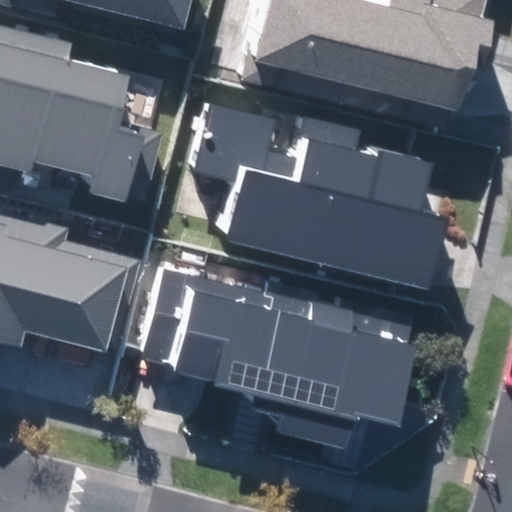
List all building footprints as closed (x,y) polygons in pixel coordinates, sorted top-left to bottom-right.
[(98,0),(164,15),(167,0),(98,0)] [(237,62),(437,111),(447,68),(454,42),(465,45),(476,0),(248,0),(240,38),(243,39),(237,62)] [(80,167),(137,181),(153,115),(103,103),(115,51),(62,38),(65,25),(0,8),(0,141),(15,145),(17,134),(85,150),(80,167)] [(398,260),(414,264),(420,237),(430,194),(405,188),(417,138),(367,126),(365,136),(346,131),(350,116),(299,103),(286,159),(253,151),(266,101),(202,85),(174,202),(212,211),(211,215),(314,240),(312,247),(396,267),(398,260)] [(0,320),(10,323),(13,309),(73,324),(110,333),(132,245),(57,226),(61,212),(0,196),(0,320)] [(264,407),(334,424),(343,387),(384,397),(406,304),(335,287),(333,295),(317,291),(321,273),(262,259),(258,275),(227,267),(225,275),(206,270),(209,260),(155,247),(133,338),(165,346),(164,350),(176,353),(238,368),(234,386),(267,394),(264,407)]
